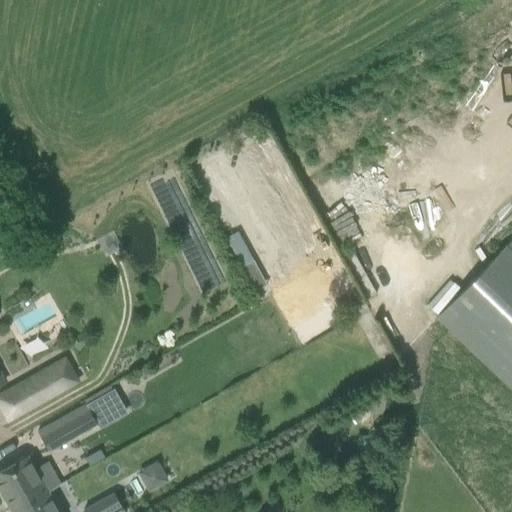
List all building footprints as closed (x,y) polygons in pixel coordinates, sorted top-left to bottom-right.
[(511,238),(436,318),(511,389),(511,238)] [(240,268),(247,280),(258,273),(252,261),(240,268)] [(31,407),(77,381),(64,359),(18,384),(31,407)] [(47,451),(96,424),(85,405),(36,432),(47,451)] [(47,491),(27,455),(0,470),(0,493),(11,511),(47,491)] [(155,459),(135,470),(146,491),(166,480),(155,459)] [(58,511),(47,491),(11,511),(10,511),(58,511)] [(123,511),(113,493),(83,510),(83,511),(123,511)]
